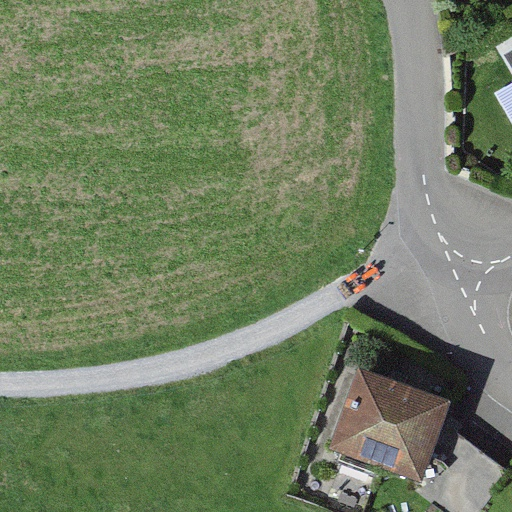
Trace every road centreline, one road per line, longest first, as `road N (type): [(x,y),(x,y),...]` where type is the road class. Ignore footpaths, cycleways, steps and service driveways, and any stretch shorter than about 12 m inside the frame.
road 1 (track): [(0,385),(185,367),(270,335),(369,283),(468,275)]
road 2 (residential): [(468,275),(439,233),(425,178),(408,0)]
